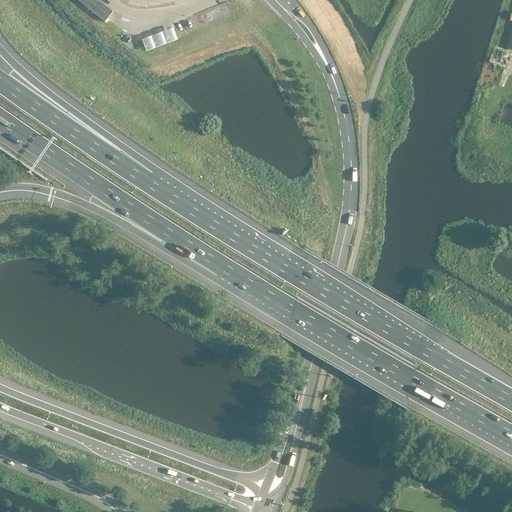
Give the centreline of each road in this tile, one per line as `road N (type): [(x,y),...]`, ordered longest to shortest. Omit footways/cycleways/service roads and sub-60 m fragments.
road 1 (motorway): [(511,396),(143,174)]
road 2 (motorway): [(221,267),(511,437)]
road 3 (secondary): [(330,72),(345,120),(350,190),(304,394)]
road 4 (motorway): [(265,489),(0,387)]
road 5 (motorway): [(0,407),(258,506)]
road 6 (motorway): [(0,121),(221,267)]
road 7 (motorway): [(0,190),(67,197),(221,267)]
road 8 (motorway): [(143,174),(0,49)]
road 9 (motorway): [(143,174),(0,74)]
road 10 (track): [(511,64),(480,146),(483,163),(511,168)]
road 11 (tertiary): [(115,511),(0,455)]
road 12 (secondary): [(273,511),(304,394)]
